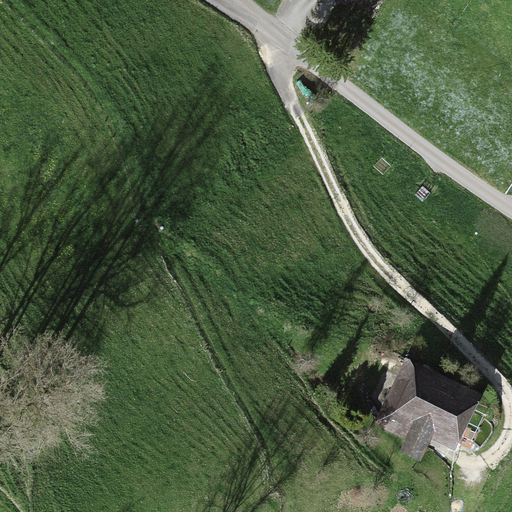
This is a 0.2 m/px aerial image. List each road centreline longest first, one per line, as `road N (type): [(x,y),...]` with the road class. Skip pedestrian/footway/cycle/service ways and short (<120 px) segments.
road 1 (track): [(511,397),(376,259),(347,216),(282,71),(278,38)]
road 2 (unclassified): [(261,24),(511,209)]
